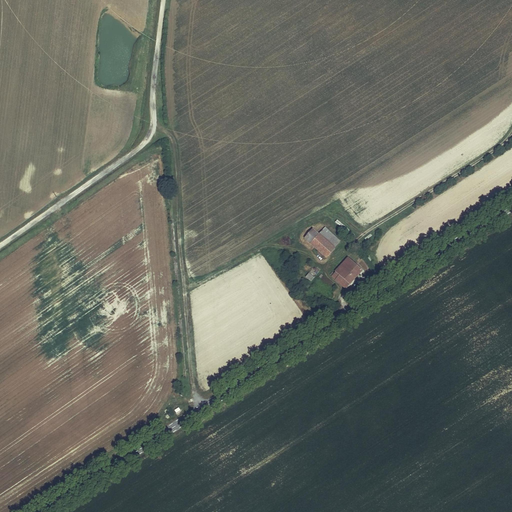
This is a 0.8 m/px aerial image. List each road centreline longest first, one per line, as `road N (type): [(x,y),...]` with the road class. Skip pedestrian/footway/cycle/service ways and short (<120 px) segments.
road 1 (primary): [(511,206),(43,511)]
road 2 (unclassified): [(0,244),(146,138),(164,0)]
road 3 (track): [(153,125),(168,133),(175,159),(199,410)]
